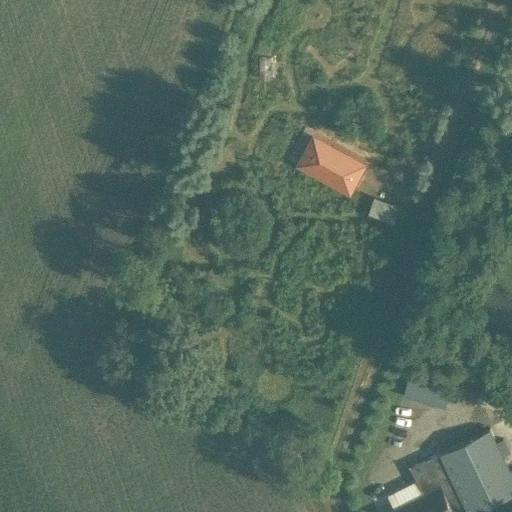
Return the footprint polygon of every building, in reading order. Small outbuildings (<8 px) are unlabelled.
[(370,141),(370,140),(361,135),(335,125),(325,123),(324,123),(323,123),(323,124),(317,133),(315,143),(316,144),(316,145),(325,150),(352,160),(362,162),(363,162),(364,162),(364,161),(369,153),(371,142),(371,141),(370,141)] [(380,174),(374,190),(399,200),(405,184),(380,174)] [(394,223),(401,204),(375,194),(368,214),(394,223)] [(450,388),(408,378),(404,394),(446,405),(450,388)] [(393,506),(380,511),(474,511),(500,498),(500,499),(511,492),(511,472),(491,427),(410,466),(416,479),(387,493),(393,506)]
